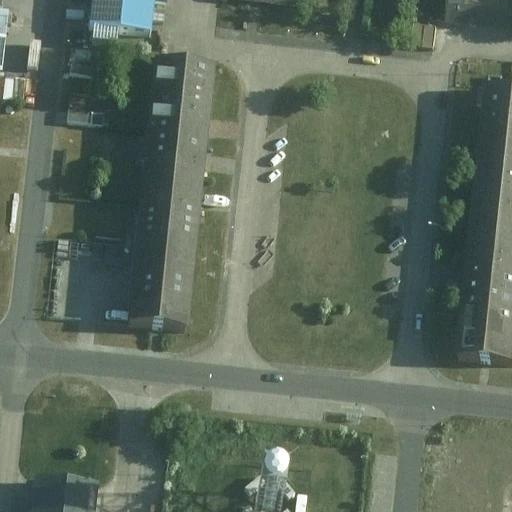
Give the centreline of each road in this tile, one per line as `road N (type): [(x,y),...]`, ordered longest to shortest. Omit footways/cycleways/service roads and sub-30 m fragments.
road 1 (unclassified): [(230,377),(262,57),(433,75),(401,397)]
road 2 (unclassified): [(18,356),(54,0)]
road 3 (unclassified): [(18,356),(230,377)]
road 4 (unclassified): [(230,377),(401,397)]
road 5 (unclassified): [(1,511),(18,356)]
